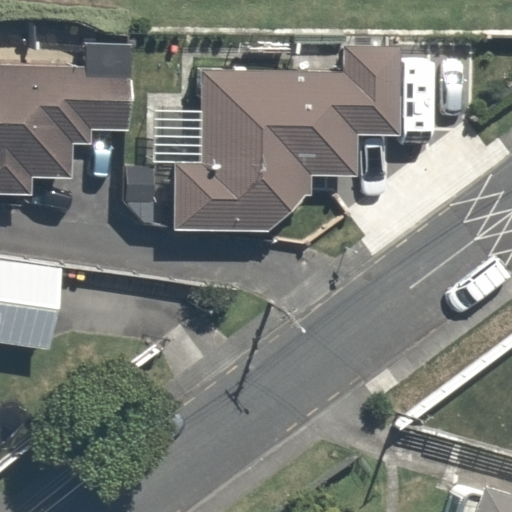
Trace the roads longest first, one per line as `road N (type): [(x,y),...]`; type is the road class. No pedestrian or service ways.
road 1 (residential): [(357,321),(295,275),(0,234)]
road 2 (residential): [(105,511),(357,321)]
road 3 (residential): [(357,321),(511,215)]
